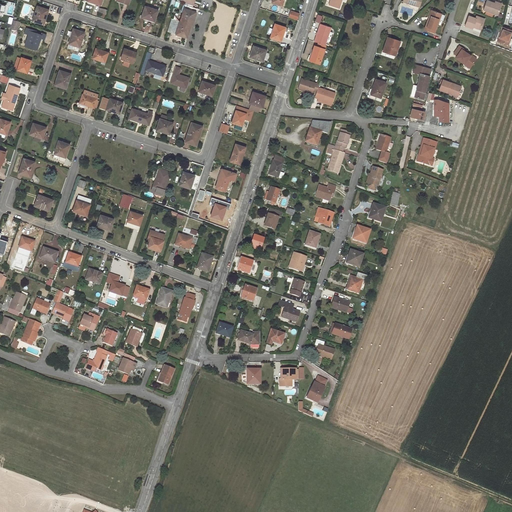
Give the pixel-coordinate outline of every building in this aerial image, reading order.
[(483,9),(488,11),(493,13),(497,14),(500,6),(494,3),(486,0),(483,9)] [(7,14),(13,15),(16,4),(10,2),(7,14)] [(187,38),(192,25),(191,24),(193,17),(194,17),(197,9),(188,6),(186,5),(180,21),(173,19),(168,31),(187,38)] [(37,6),(33,21),(44,24),(45,19),(48,10),(37,6)] [(145,6),(142,17),(146,18),(154,20),(158,11),(145,6)] [(434,32),(439,19),(441,14),(431,11),(424,29),(434,32)] [(472,28),(473,26),(473,25),(481,27),(484,19),(476,16),(475,19),(468,16),(465,25),(472,28)] [(270,37),(280,40),(281,36),(282,36),(284,31),(285,28),(275,24),(270,37)] [(320,24),(314,42),(319,43),(324,45),(330,28),(320,24)] [(511,30),(502,27),(497,41),(507,45),(511,30)] [(30,35),(26,46),(36,49),(40,38),(41,38),(45,39),(46,34),(42,33),(41,35),(36,33),(36,32),(27,28),(25,34),(28,35),(30,35)] [(70,39),(67,48),(78,51),(84,33),(73,29),(70,39)] [(387,37),(383,50),(390,52),(389,53),(395,55),(400,41),(387,37)] [(324,45),(319,43),(317,47),(314,46),(309,61),(319,64),(325,45),(324,45)] [(253,46),(250,57),(263,61),(263,59),(266,60),(267,59),(268,55),(268,54),(265,53),(266,50),(253,46)] [(455,58),(464,64),(465,63),(470,67),(476,59),(470,55),(469,56),(464,52),(465,50),(459,46),(453,54),(456,56),(455,58)] [(95,49),(93,58),(105,62),(107,53),(103,52),(95,49)] [(124,49),(121,59),(124,60),(130,62),(133,63),(136,53),(124,49)] [(22,57),(18,69),(27,73),(29,69),(28,68),(31,61),(22,57)] [(145,59),(141,68),(145,69),(145,70),(162,75),(166,66),(148,60),(145,59)] [(420,74),(414,97),(423,99),(428,76),(431,77),(432,70),(415,65),(413,72),(420,74)] [(171,82),(181,86),(186,88),(187,84),(188,82),(189,78),(178,75),(180,68),(176,67),(171,82)] [(56,80),(55,85),(65,88),(70,74),(60,71),(57,80),(56,80)] [(313,90),(316,91),(317,87),(318,84),(316,83),(301,79),(298,89),(312,93),(313,90)] [(376,79),(370,94),(380,98),(386,83),(379,81),(376,79)] [(442,80),(438,90),(457,97),(460,89),(450,85),(450,83),(442,80)] [(202,81),(198,92),(212,96),(215,85),(202,81)] [(4,100),(2,107),(13,110),(17,98),(16,97),(17,93),(18,93),(20,89),(9,85),(6,94),(4,100)] [(316,91),(314,97),(318,99),(331,103),(335,93),(317,87),(316,91)] [(83,94),(80,103),(94,107),(97,98),(96,98),(90,96),(92,93),(84,90),(83,94)] [(249,103),(252,104),(260,106),(262,107),(265,96),(261,95),(260,95),(253,93),(249,103)] [(99,106),(106,109),(109,100),(102,97),(99,106)] [(109,100),(106,109),(111,111),(111,110),(119,112),(122,103),(112,99),(110,99),(109,100)] [(439,121),(448,121),(448,103),(437,99),(434,100),(434,116),(439,116),(439,121)] [(132,109),(130,116),(134,118),(133,119),(139,121),(139,120),(141,120),(140,122),(149,124),(153,112),(148,111),(147,114),(132,109)] [(410,116),(415,118),(418,118),(422,119),(424,112),(412,109),(410,116)] [(234,118),(233,123),(241,126),(245,114),(236,111),(233,118),(234,118)] [(0,121),(0,136),(2,137),(5,138),(7,134),(5,134),(7,130),(8,130),(10,122),(1,119),(0,121)] [(160,119),(156,130),(161,132),(161,131),(169,134),(173,123),(160,119)] [(312,121),(310,128),(321,132),(327,133),(330,123),(312,121)] [(30,134),(35,136),(41,138),(42,138),(45,128),(37,126),(38,125),(33,123),(30,134)] [(191,123),(186,137),(191,138),(189,143),(195,145),(200,131),(201,131),(202,127),(191,123)] [(305,142),(310,143),(316,145),(318,139),(321,132),(310,128),(305,142)] [(335,147),(335,148),(334,150),(342,153),(343,148),(345,148),(350,133),(341,130),(335,147)] [(380,135),(376,149),(385,153),(390,138),(380,135)] [(418,154),(416,161),(428,165),(433,149),(434,149),(436,142),(423,138),(421,145),(423,146),(420,155),(418,154)] [(59,141),(53,158),(64,161),(65,157),(65,156),(67,149),(68,149),(69,144),(59,141)] [(236,144),(230,161),(240,164),(242,156),(241,156),(243,152),(244,152),(245,147),(236,144)] [(340,157),(342,157),(344,153),(342,153),(334,150),(329,149),(328,148),(327,153),(332,155),(327,170),(337,173),(340,164),(338,164),(340,157)] [(275,155),(273,161),(281,164),(283,159),(275,155)] [(24,159),(19,173),(29,176),(32,167),(33,167),(34,162),(24,159)] [(282,178),(283,173),(279,172),(281,164),(273,161),(269,174),(282,178)] [(152,190),(162,193),(171,168),(164,166),(162,170),(160,169),(157,178),(158,179),(158,181),(157,180),(155,186),(153,185),(152,190)] [(371,175),(368,183),(377,186),(380,178),(382,170),(372,167),(370,175),(371,175)] [(218,180),(216,188),(225,191),(229,179),(234,181),(236,174),(223,169),(223,171),(221,176),(219,176),(217,180),(218,180)] [(183,172),(179,185),(190,188),(192,184),(191,183),(194,176),(183,172)] [(78,185),(78,186),(84,188),(86,182),(80,180),(80,181),(78,185)] [(329,201),(330,197),(331,194),(333,195),(335,186),(328,184),(327,188),(319,185),(315,196),(329,201)] [(268,200),(272,202),(275,203),(276,198),(277,194),(279,190),(271,188),(269,193),(270,193),(268,200)] [(38,195),(34,205),(44,209),(49,211),(53,200),(38,195)] [(391,195),(389,204),(397,206),(399,197),(391,195)] [(78,196),(74,209),(73,211),(77,212),(86,215),(91,200),(78,196)] [(215,203),(211,216),(221,219),(226,207),(215,203)] [(372,213),(370,218),(382,222),(386,208),(373,203),(370,212),(372,213)] [(270,208),(268,214),(278,217),(281,218),(283,212),(270,208)] [(319,208),(316,216),(320,217),(319,223),(330,227),(335,214),(319,208)] [(125,225),(124,226),(138,230),(142,216),(130,212),(126,225),(125,225)] [(267,220),(265,226),(274,229),(278,217),(268,214),(266,219),(267,220)] [(101,215),(97,226),(102,228),(102,227),(110,230),(113,219),(101,215)] [(357,226),(354,233),(356,234),(354,239),(367,243),(371,230),(357,226)] [(150,230),(147,239),(150,240),(148,247),(160,251),(163,241),(162,241),(164,235),(150,230)] [(305,244),(316,248),(321,235),(309,231),(305,244)] [(179,235),(176,244),(180,246),(189,249),(192,238),(179,235)] [(255,236),(251,247),(259,249),(263,238),(255,236)] [(19,248),(31,251),(34,243),(34,242),(22,238),(19,248)] [(43,248),(40,258),(54,263),(57,253),(43,248)] [(350,250),(348,255),(349,255),(347,263),(360,267),(365,255),(350,250)] [(64,262),(63,266),(67,268),(73,270),(79,271),(80,267),(78,266),(81,256),(76,255),(69,253),(66,261),(66,263),(64,262)] [(294,253),(289,267),(300,270),(301,265),(302,264),(303,264),(306,257),(294,253)] [(202,254),(197,268),(207,271),(210,262),(211,262),(213,257),(202,254)] [(241,258),(237,269),(249,273),(253,261),(241,258)] [(89,270),(86,280),(99,284),(102,275),(98,273),(89,270)] [(350,275),(346,290),(359,294),(363,279),(350,275)] [(289,294),(300,297),(305,282),(295,278),(289,294)] [(113,283),(110,292),(121,296),(124,286),(117,284),(113,283)] [(245,285),(241,297),(252,301),(256,289),(245,285)] [(137,286),(134,295),(134,296),(134,297),(135,298),(137,302),(144,304),(149,290),(144,289),(137,286)] [(162,288),(157,304),(166,307),(168,302),(172,291),(162,288)] [(9,308),(10,308),(20,312),(26,296),(21,294),(17,292),(14,300),(12,305),(10,304),(9,308)] [(193,301),(195,296),(186,294),(185,298),(184,298),(179,314),(187,317),(190,308),(191,308),(192,309),(194,301),(193,301)] [(334,297),(331,308),(346,312),(349,302),(334,297)] [(33,308),(37,310),(42,312),(46,313),(50,304),(37,299),(33,308)] [(285,308),(282,317),(296,321),(299,312),(292,310),(288,309),(289,304),(280,301),(279,306),(285,308)] [(56,303),(52,312),(56,314),(56,315),(64,318),(62,322),(62,323),(67,325),(73,310),(59,304),(56,303)] [(84,315),(81,324),(86,326),(86,327),(93,330),(99,317),(89,313),(88,317),(84,315)] [(0,332),(9,336),(12,328),(11,327),(14,321),(3,316),(1,320),(4,321),(2,326),(1,326),(0,327),(0,332)] [(30,319),(21,341),(31,345),(33,340),(36,333),(40,323),(30,319)] [(219,323),(216,332),(221,334),(220,334),(229,337),(232,327),(219,323)] [(335,324),(332,333),(332,334),(349,339),(352,329),(344,327),(343,326),(335,323),(335,324)] [(106,336),(103,343),(112,346),(117,333),(107,329),(105,334),(106,335),(106,336)] [(132,329),(126,342),(137,347),(142,333),(132,329)] [(271,329),(268,339),(272,340),(271,341),(281,344),(284,334),(271,329)] [(260,344),(260,332),(253,332),(253,334),(241,331),(240,334),(239,336),(238,340),(249,344),(260,344)] [(318,344),(315,354),(331,359),(334,349),(318,344)] [(107,351),(98,347),(97,352),(98,352),(92,367),(100,370),(107,356),(105,355),(107,351)] [(123,359),(119,370),(128,374),(130,368),(133,362),(132,362),(134,358),(126,354),(125,356),(124,359),(123,359)] [(164,365),(158,381),(168,385),(174,369),(164,365)] [(247,375),(247,384),(260,384),(260,369),(247,369),(247,375)] [(280,378),(280,385),(291,385),(291,379),(295,379),(295,369),(283,369),(283,374),(281,374),(281,378),(280,378)] [(307,397),(309,398),(316,402),(324,387),(314,382),(310,390),(307,397)]
